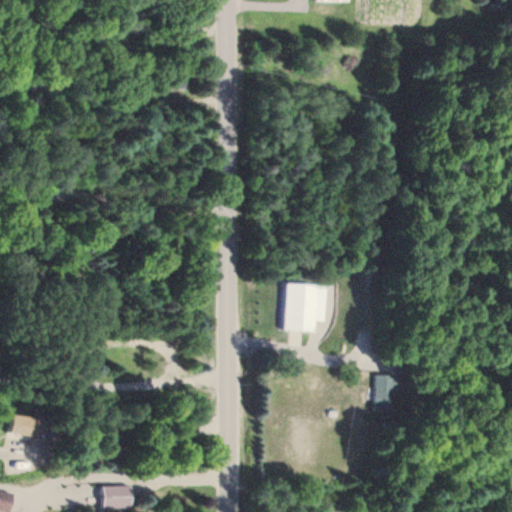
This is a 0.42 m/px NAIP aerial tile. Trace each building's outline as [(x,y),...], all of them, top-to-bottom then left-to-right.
[(184,89),(184,70),(165,70),(165,89),(184,89)] [(278,284),(275,332),(308,334),(309,322),(323,322),(325,286),(278,284)] [(370,411),(391,411),(391,376),(370,376),(370,411)] [(27,419),(0,418),(0,437),(27,438),(27,419)] [(95,509),(125,509),(125,487),(95,487),(95,509)]
